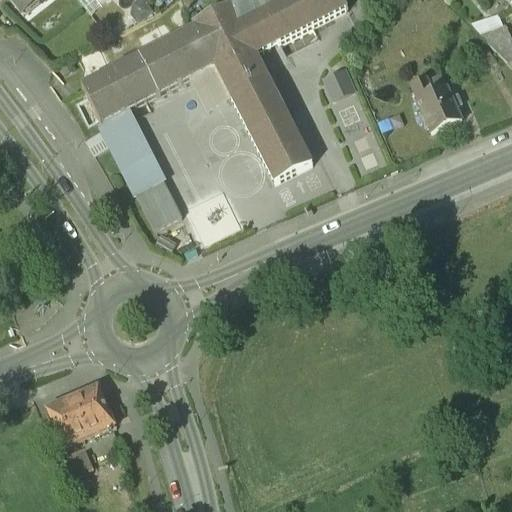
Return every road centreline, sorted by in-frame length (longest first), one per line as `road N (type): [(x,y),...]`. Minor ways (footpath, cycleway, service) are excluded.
road 1 (secondary): [(167,307),(511,162)]
road 2 (secondary): [(131,288),(0,97)]
road 3 (secondary): [(0,138),(106,302)]
road 4 (secondary): [(199,511),(151,357)]
